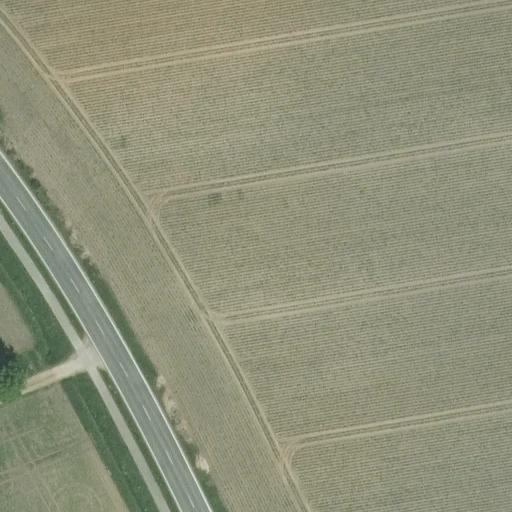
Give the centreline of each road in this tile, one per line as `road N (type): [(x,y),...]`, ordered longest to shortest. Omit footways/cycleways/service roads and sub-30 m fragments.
road 1 (secondary): [(202,511),(120,349),(0,167)]
road 2 (track): [(120,349),(0,398)]
